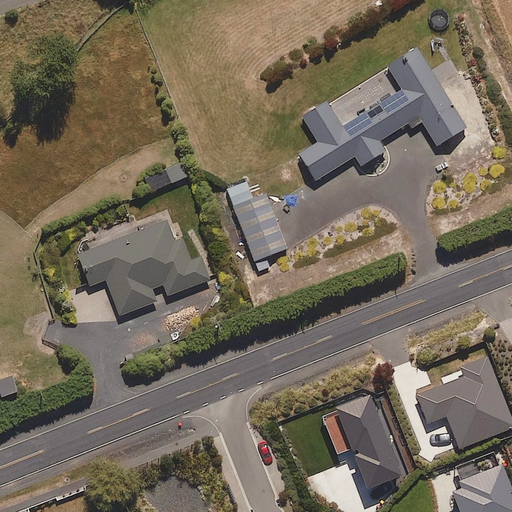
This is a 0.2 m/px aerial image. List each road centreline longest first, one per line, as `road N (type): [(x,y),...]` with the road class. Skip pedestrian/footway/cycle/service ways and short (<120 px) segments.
road 1 (secondary): [(511,265),(219,381)]
road 2 (secondary): [(219,381),(0,468)]
road 3 (residential): [(267,511),(219,381)]
